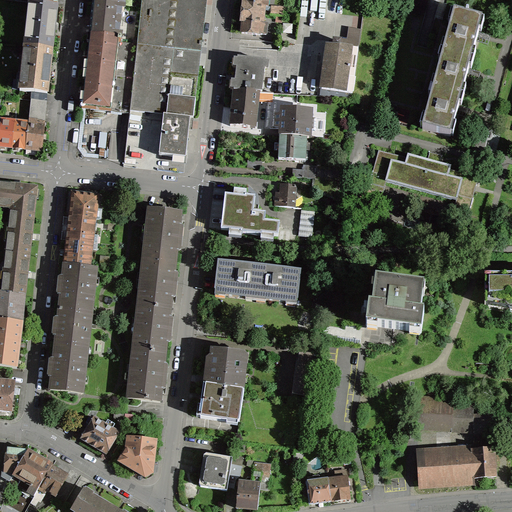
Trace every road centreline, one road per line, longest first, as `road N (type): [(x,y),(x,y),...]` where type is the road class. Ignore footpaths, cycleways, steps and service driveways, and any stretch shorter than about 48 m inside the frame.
road 1 (residential): [(169,511),(200,187)]
road 2 (residential): [(31,433),(58,172)]
road 3 (residential): [(200,187),(220,0)]
road 4 (residential): [(58,172),(75,0)]
road 5 (residential): [(31,433),(160,511)]
road 6 (residential): [(200,187),(58,172)]
road 7 (unknown): [(184,341),(279,353),(279,391)]
